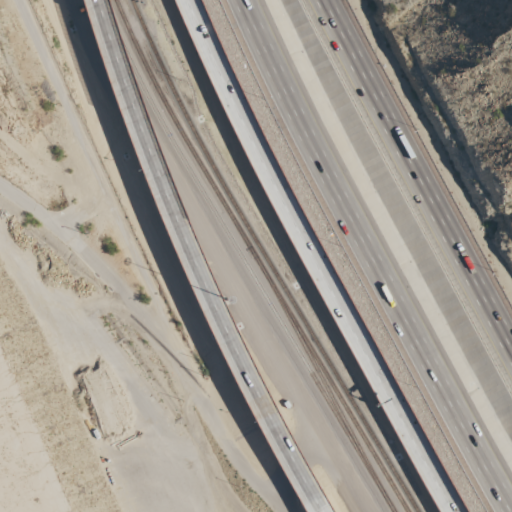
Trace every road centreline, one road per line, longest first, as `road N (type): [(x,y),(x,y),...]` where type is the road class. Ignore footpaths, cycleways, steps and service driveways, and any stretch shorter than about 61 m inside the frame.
road 1 (motorway): [(463,511),(271,163),(193,0)]
road 2 (motorway): [(242,0),(511,511)]
road 3 (motorway): [(90,0),(209,279),(333,511)]
road 4 (motorway): [(511,348),(325,0)]
